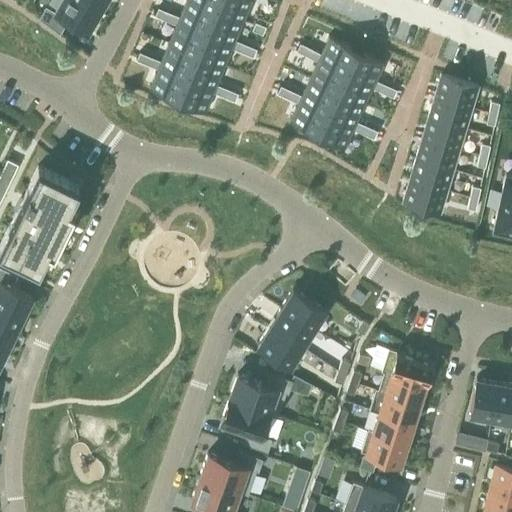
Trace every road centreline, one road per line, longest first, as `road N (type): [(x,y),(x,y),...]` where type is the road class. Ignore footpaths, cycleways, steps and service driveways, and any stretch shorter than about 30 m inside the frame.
road 1 (residential): [(14,511),(21,399),(42,335),(136,152)]
road 2 (residential): [(306,222),(231,301),(154,511)]
road 3 (residential): [(474,319),(432,511)]
road 4 (residential): [(474,319),(398,287),(306,222)]
road 5 (residential): [(306,222),(225,173),(136,152)]
road 6 (residential): [(381,0),(511,53)]
